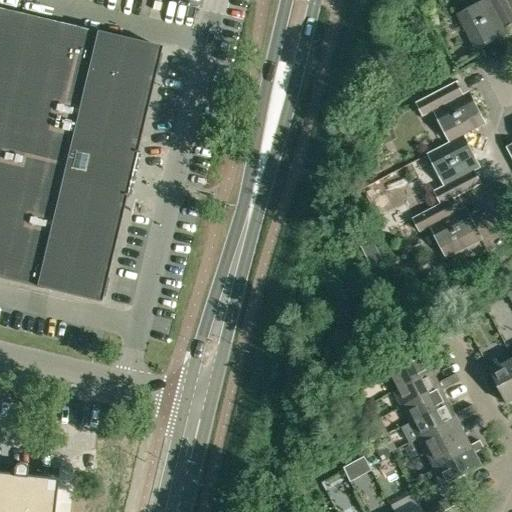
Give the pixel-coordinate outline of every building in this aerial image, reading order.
[(511,23),(511,11),(506,0),(487,0),(458,16),(477,51),(499,39),(508,35),(505,28),(511,23)] [(160,48),(12,13),(0,9),(0,278),(100,302),(124,197),(127,198),(128,196),(124,195),(134,154),(137,155),(138,153),(135,152),(160,48)] [(464,136),(473,131),(486,125),(469,92),(463,95),(456,83),(417,103),(424,117),(434,112),(450,143),(464,136)] [(435,192),(442,205),(453,199),(481,185),(474,171),(480,168),(476,159),(464,136),(450,143),(429,155),(445,186),(435,192)] [(459,211),(453,199),(442,205),(413,220),(420,233),(430,228),(447,259),(482,241),(465,208),(459,211)] [(372,240),(360,246),(371,267),(383,261),(372,240)] [(424,355),(386,375),(394,391),(433,371),(427,360),(436,356),(432,348),(423,353),(424,355)] [(511,360),(491,372),(508,404),(511,402),(511,360)] [(433,371),(394,391),(402,407),(441,387),(439,383),(433,371)] [(457,374),(448,379),(452,387),(461,382),(457,374)] [(441,387),(443,391),(452,387),(448,379),(439,383),(441,387)] [(441,387),(402,407),(410,423),(449,403),(443,391),(441,387)] [(449,403),(410,423),(419,438),(457,419),(455,415),(449,403)] [(464,410),(468,418),(477,413),(473,405),(464,410)] [(468,418),(464,410),(455,415),(457,419),(459,423),(468,418)] [(380,418),(367,425),(375,441),(381,437),(388,434),(380,418)] [(457,419),(419,438),(427,454),(465,434),(459,423),(457,419)] [(465,434),(427,454),(435,470),(473,450),(471,446),(465,434)] [(475,454),(484,450),(480,442),(471,446),(473,450),(475,454)] [(377,449),(377,450),(383,461),(391,457),(389,453),(385,445),(379,448),(377,449)] [(473,450),(435,470),(444,487),(439,489),(443,496),(445,495),(446,494),(452,491),(449,484),(479,469),(482,467),(475,454),(473,450)] [(343,468),(344,470),(350,482),(357,478),(350,464),(343,468)] [(51,511),(55,481),(24,477),(25,472),(25,471),(24,469),(24,468),(23,467),(22,466),(21,465),(19,465),(18,465),(16,465),(15,465),(14,466),(13,467),(12,468),(11,469),(11,470),(10,476),(0,474),(0,511),(51,511)] [(445,511),(452,507),(447,498),(440,502),(442,507),(432,511),(445,511)]
